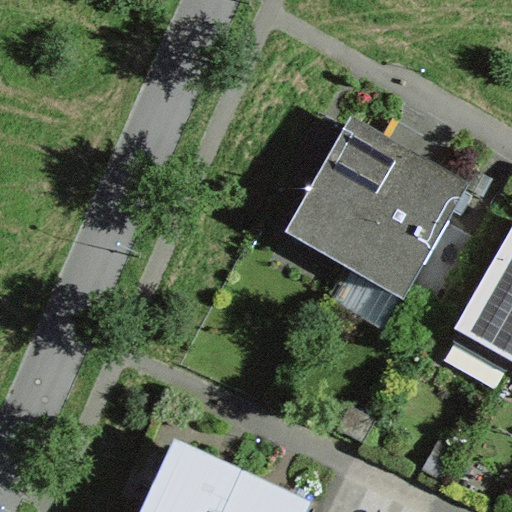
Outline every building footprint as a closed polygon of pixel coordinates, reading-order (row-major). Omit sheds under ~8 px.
[(289,230),(346,264),(408,158),(351,125),(289,230)] [(408,158),(346,264),(404,297),(465,191),(408,158)] [(511,356),(511,235),(459,327),(511,356)] [(225,511),(240,483),(176,453),(160,487),(155,485),(142,511),(225,511)] [(225,511),(302,511),(240,483),(225,511)]
